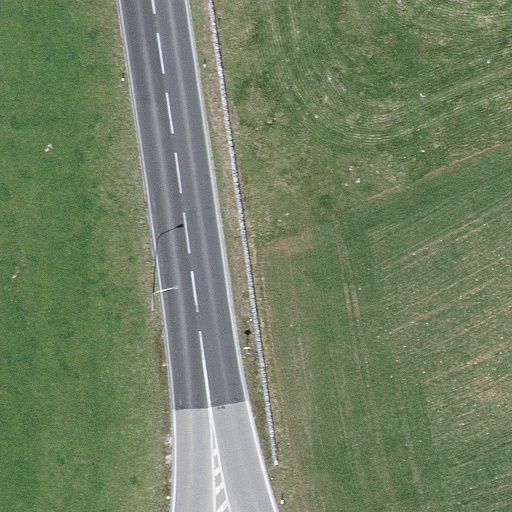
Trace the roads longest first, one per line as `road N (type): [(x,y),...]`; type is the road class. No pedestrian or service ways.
road 1 (primary): [(199,333),(147,0)]
road 2 (primary): [(261,511),(199,333)]
road 3 (primary): [(199,333),(194,511)]
